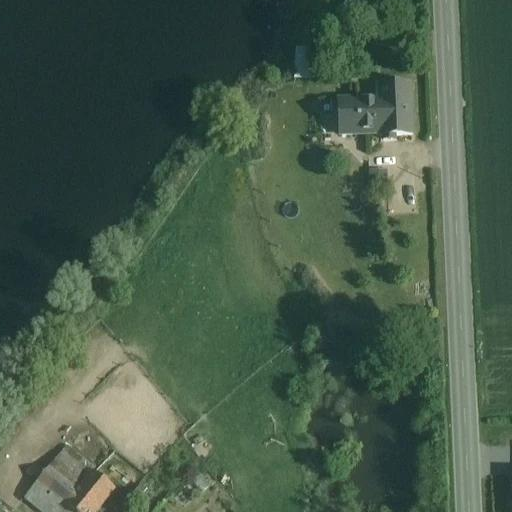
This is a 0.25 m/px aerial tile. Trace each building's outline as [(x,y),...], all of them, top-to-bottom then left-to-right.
[(380,0),(362,0),(364,25),(382,24),(380,0)] [(322,51),(297,50),(294,78),(319,80),(322,51)] [(323,87),(308,88),(309,102),(324,101),(323,87)] [(411,88),(379,89),(380,108),(366,109),(367,138),(413,137),(411,88)] [(366,109),(338,110),(339,139),(339,140),(367,138),(366,109)] [(338,110),(327,111),(329,139),(339,139),(338,110)] [(93,472),(64,451),(25,501),(39,511),(98,511),(115,490),(93,472)]
